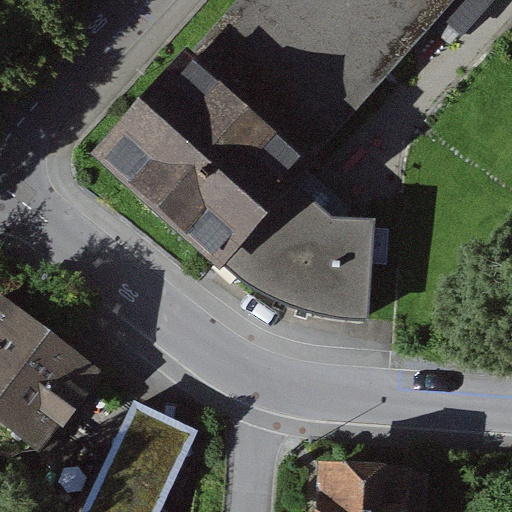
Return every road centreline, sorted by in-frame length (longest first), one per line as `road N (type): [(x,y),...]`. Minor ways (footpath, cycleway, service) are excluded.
road 1 (residential): [(0,181),(189,338),(255,379)]
road 2 (residential): [(255,379),(345,396),(511,408)]
road 3 (tertiary): [(138,0),(0,149)]
road 4 (residential): [(255,379),(248,511)]
